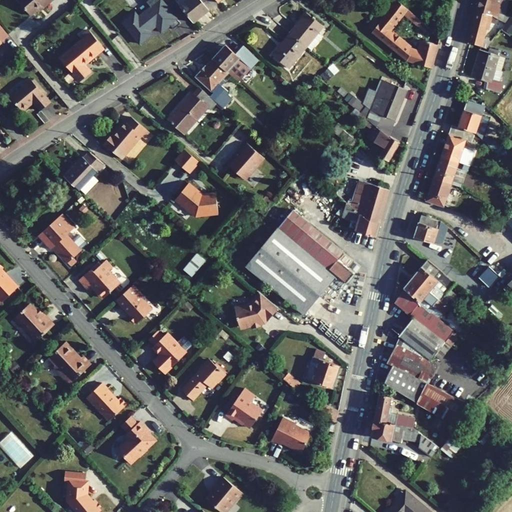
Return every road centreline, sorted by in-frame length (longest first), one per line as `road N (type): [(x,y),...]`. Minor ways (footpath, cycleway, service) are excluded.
road 1 (tertiary): [(465,0),(393,216),(335,484)]
road 2 (residential): [(0,166),(264,0)]
road 3 (residential): [(0,231),(198,444)]
road 4 (unknown): [(399,198),(511,259)]
